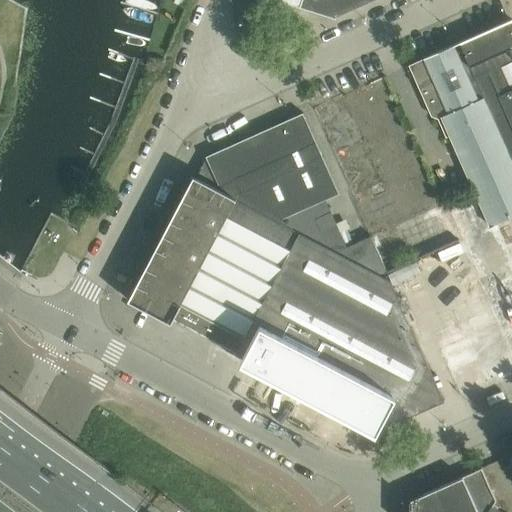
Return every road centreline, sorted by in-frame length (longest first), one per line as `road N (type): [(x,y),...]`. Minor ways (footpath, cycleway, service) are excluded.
road 1 (unclassified): [(363,486),(66,328)]
road 2 (unclassified): [(178,117),(446,0)]
road 3 (unclassified): [(66,328),(178,117)]
road 4 (unclassified): [(363,486),(511,419)]
road 5 (unknown): [(382,28),(444,169)]
road 6 (unclassified): [(0,458),(66,328)]
road 7 (unclassified): [(178,117),(220,0)]
